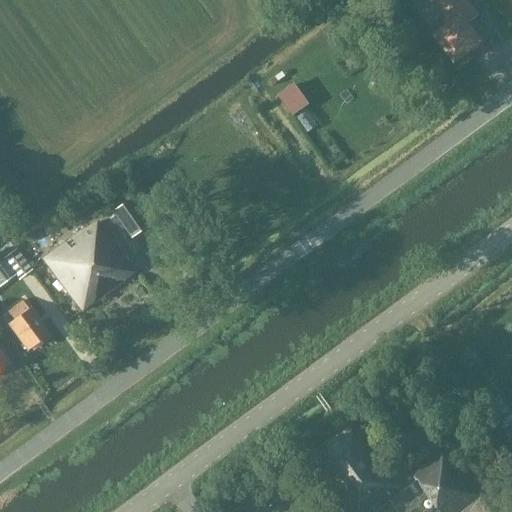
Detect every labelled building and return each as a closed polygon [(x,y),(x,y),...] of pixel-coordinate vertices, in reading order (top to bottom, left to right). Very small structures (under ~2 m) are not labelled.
[(431,36),(453,65),(481,43),(467,24),(478,15),(466,0),(425,0),(425,1),(444,26),(431,36)] [(291,85),(277,95),(291,116),(306,106),(291,85)] [(126,199),(110,210),(128,236),(144,225),(126,199)] [(82,229),(41,258),(80,311),(132,272),(95,221),(83,230),(82,229)] [(142,235),(133,239),(140,254),(149,249),(142,235)] [(0,285),(26,264),(14,250),(3,258),(0,260),(0,285)] [(38,265),(27,271),(37,288),(47,282),(38,265)] [(11,320),(7,324),(26,350),(47,336),(27,309),(26,310),(19,302),(6,312),(11,320)] [(511,410),(500,393),(484,405),(502,430),(511,422),(511,410)] [(491,511),(443,444),(430,453),(420,439),(385,464),(353,420),(304,455),(344,511),(364,511),(365,511),(366,511),(370,511),(387,500),(395,511),(405,511),(427,497),(438,511),(491,511)]
